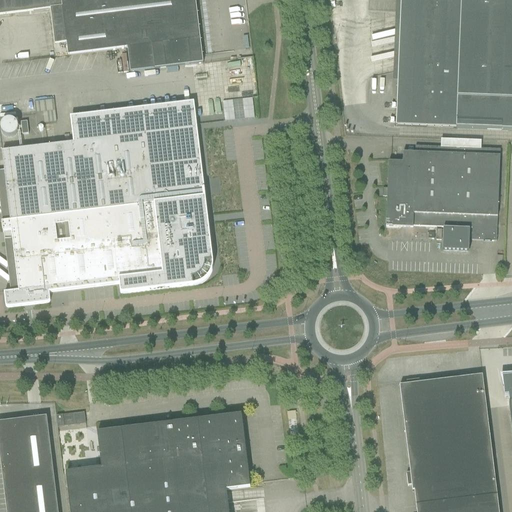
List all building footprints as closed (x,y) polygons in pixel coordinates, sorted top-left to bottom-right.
[(0,0),(0,16),(50,9),(62,8),(66,44),(68,56),(129,49),(132,73),(203,64),(198,28),(194,0),(0,0)] [(511,0),(400,0),(396,127),(511,131),(511,0)] [(252,98),(242,99),(244,118),(254,116),(252,98)] [(53,99),(33,103),(37,124),(53,122),(51,111),(55,111),(53,99)] [(224,121),(234,121),(235,113),(227,113),(227,101),(224,101),(224,121)] [(73,144),(2,153),(4,173),(10,223),(1,224),(2,233),(5,233),(6,241),(12,240),(18,293),(4,295),(5,307),(5,308),(6,309),(7,309),(7,310),(8,310),(47,305),(48,305),(49,304),(49,303),(49,302),(49,295),(119,286),(120,294),(120,295),(121,296),(122,296),(123,296),(193,288),(197,287),(201,285),(205,283),(208,280),(210,276),(212,272),(213,267),(212,263),(195,112),(71,127),(73,144)] [(1,136),(17,135),(16,119),(0,120),(1,136)] [(468,231),(468,229),(472,230),(471,242),(496,243),(500,151),(481,150),(481,142),(441,140),(441,149),(413,148),(413,154),(403,154),(402,166),(390,166),(389,190),(385,190),(385,198),(389,198),(388,226),(461,229),(461,231),(443,231),(442,252),(467,253),(468,231)] [(511,375),(500,376),(503,389),(504,397),(508,397),(511,432),(511,375)] [(498,511),(483,387),(482,377),(419,385),(419,381),(406,382),(407,386),(399,387),(410,474),(406,474),(408,487),(411,486),(412,492),(414,492),(416,511),(498,511)] [(290,437),(298,436),(295,409),(286,410),(290,437)] [(85,425),(84,414),(73,415),(74,426),(85,425)] [(228,511),(226,492),(250,489),(241,416),(97,434),(101,471),(65,475),(69,511),(228,511)] [(57,511),(46,418),(14,422),(14,424),(0,425),(0,441),(1,454),(0,453),(0,458),(6,511),(57,511)]
